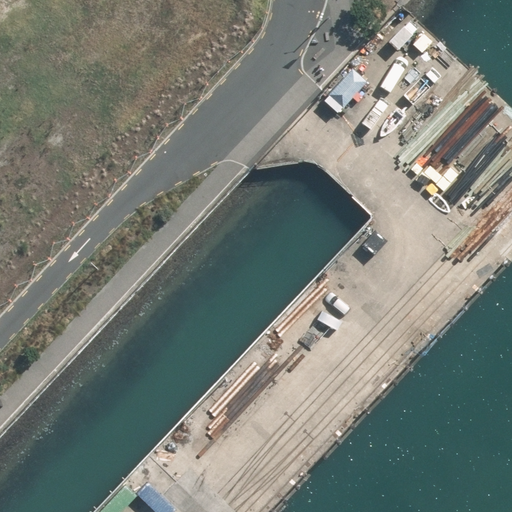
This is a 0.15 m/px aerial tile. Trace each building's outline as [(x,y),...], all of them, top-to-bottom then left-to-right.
[(206,0),(140,62),(154,77),(237,0),(206,0)] [(55,89),(60,90),(67,91),(72,90),(78,88),(83,86),(87,83),(91,78),(94,74),(96,68),(98,63),(98,57),(98,52),(96,46),(93,41),(90,37),(86,33),(81,30),(76,27),(71,26),(65,26),(59,26),(54,28),(49,30),(44,34),(40,38),(37,42),(35,48),(34,53),(33,59),(34,64),(35,70),(38,75),(41,79),(45,83),(49,86),(55,89)] [(339,112),(369,81),(354,67),(324,99),(339,112)] [(82,164),(87,166),(107,167),(112,165),(117,163),(121,159),(124,155),(127,151),(129,146),(131,141),(131,136),(131,131),(130,126),(128,121),(125,116),(122,112),(118,109),(113,106),(108,104),(103,103),(98,103),(93,104),(88,105),(83,107),(79,110),(75,114),(72,118),(69,123),(67,128),(67,133),(66,138),(67,143),(69,148),(71,153),(74,157),(78,161),(82,164)] [(0,107),(0,141),(17,126),(0,107)] [(0,272),(26,245),(23,243),(42,223),(59,239),(69,228),(53,212),(44,221),(0,178),(0,272)] [(373,258),(402,228),(389,215),(360,245),(373,258)] [(118,511),(141,487),(128,476),(94,511),(118,511)]
